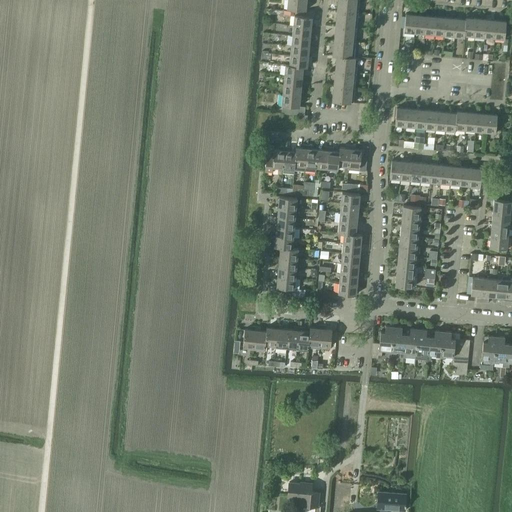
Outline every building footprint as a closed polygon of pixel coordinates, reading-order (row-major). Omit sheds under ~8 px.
[(287,0),(287,8),(295,9),(305,10),(306,0),(287,0)] [(337,0),(337,10),(355,11),(356,0),(337,0)] [(337,10),(335,25),(354,26),(355,11),(337,10)] [(404,30),(414,31),(416,14),(406,13),(404,30)] [(294,15),(293,25),(311,26),(312,16),(304,15),(294,14),(294,15)] [(414,31),(424,32),(426,15),(416,14),(414,31)] [(426,15),(424,32),(434,33),(436,16),(426,15)] [(436,16),(434,33),(444,34),(446,16),(436,16)] [(446,16),(444,34),(454,35),(456,17),(446,16)] [(464,34),(474,35),(476,17),(466,16),(466,18),(464,34)] [(456,17),(454,35),(464,36),(464,34),(466,18),(456,17)] [(476,17),(474,35),(484,36),(486,18),(476,17)] [(486,18),(484,36),(494,37),(496,19),(486,18)] [(496,19),(494,37),(504,38),(503,50),(506,50),(508,38),(504,38),(506,20),(496,19)] [(293,25),(292,35),(310,36),(311,26),(293,25)] [(335,25),(334,40),(353,41),(354,26),(335,25)] [(292,35),(291,45),(309,46),(310,36),(292,35)] [(332,54),(336,55),(351,56),(353,41),(334,40),(332,54)] [(291,45),(290,55),(308,56),(309,46),(291,45)] [(290,55),(289,65),(303,66),(307,66),(308,56),(290,55)] [(336,55),(335,70),(353,71),(355,57),(351,56),(336,55)] [(285,64),(284,74),(302,76),(303,66),(289,65),(285,64)] [(335,70),(333,85),(352,87),(353,72),(335,70)] [(284,74),(283,84),(301,86),(302,76),(284,74)] [(283,84),(282,94),(300,96),(301,86),(283,84)] [(333,85),(332,100),(350,102),(352,87),(333,85)] [(282,112),(297,114),(304,114),(305,106),(299,106),(300,96),(282,94),(281,104),(282,104),(282,112)] [(397,106),(395,124),(405,125),(407,107),(397,106)] [(407,107),(405,125),(415,126),(417,108),(407,107)] [(415,126),(425,127),(427,109),(417,108),(415,126)] [(427,109),(425,127),(435,128),(437,110),(427,109)] [(435,128),(445,129),(447,111),(437,110),(435,128)] [(455,128),(465,129),(467,111),(457,110),(457,112),(455,128)] [(447,111),(445,129),(455,130),(455,128),(457,112),(447,111)] [(467,111),(465,129),(475,130),(477,112),(467,111)] [(475,130),(485,131),(487,113),(477,112),(475,130)] [(487,113),(485,131),(495,132),(497,114),(487,113)] [(295,168),(294,170),(305,171),(305,168),(307,144),(302,144),(302,148),(296,147),(296,151),(295,164),(295,168)] [(305,168),(305,171),(316,171),(316,167),(318,149),(312,149),(312,145),(307,144),(305,168)] [(339,147),(339,151),(338,164),(344,165),(344,168),(348,168),(350,144),(345,144),(345,147),(339,147)] [(350,144),(348,168),(352,168),(352,166),(359,166),(359,170),(366,170),(367,156),(360,155),(361,149),(355,148),(355,145),(350,144)] [(279,170),(283,170),(285,146),(281,146),(280,150),(275,149),(275,145),(268,145),(267,157),(266,157),(265,171),(272,171),(272,166),(279,167),(279,170)] [(283,170),(283,172),(294,173),(294,170),(295,168),(295,164),(296,151),(290,150),(290,147),(285,146),(283,170)] [(323,150),(318,149),(316,166),(323,167),(323,170),(326,170),(328,146),(324,146),(323,150)] [(333,147),(328,146),(326,170),(330,170),(330,168),(337,168),(338,164),(339,151),(333,151),(333,147)] [(390,177),(400,178),(402,160),(391,159),(390,177)] [(402,160),(400,178),(410,179),(412,161),(402,160)] [(412,161),(410,179),(420,180),(422,162),(412,161)] [(422,162),(420,180),(430,181),(431,163),(422,162)] [(431,163),(430,181),(440,182),(441,164),(431,163)] [(441,164),(440,182),(450,183),(451,165),(441,164)] [(451,165),(450,183),(460,184),(461,166),(451,165)] [(461,166),(460,184),(469,185),(471,167),(461,166)] [(471,167),(469,185),(480,186),(481,168),(471,167)] [(303,189),(303,194),(307,195),(313,195),(314,186),(315,182),(304,181),(303,189)] [(342,191),(341,202),(358,203),(359,193),(342,191)] [(411,194),(410,203),(419,204),(419,203),(419,196),(419,195),(411,194)] [(279,196),(278,206),(295,207),(296,197),(279,196)] [(468,208),(477,209),(478,199),(468,198),(468,208)] [(493,198),(492,210),(509,212),(511,200),(493,198)] [(341,202),(340,212),(357,213),(358,203),(341,202)] [(403,205),(402,215),(419,217),(420,207),(403,205)] [(278,206),(277,216),(294,217),(295,207),(278,206)] [(492,210),(491,222),(508,224),(509,212),(492,210)] [(340,212),(339,222),(356,223),(357,213),(340,212)] [(402,215),(401,225),(418,227),(419,217),(402,215)] [(277,216),(276,226),(294,227),(294,225),(294,217),(277,216)] [(339,222),(338,232),(343,232),(355,233),(356,223),(339,222)] [(491,222),(490,234),(507,236),(508,224),(491,222)] [(401,225),(400,235),(417,237),(418,227),(401,225)] [(276,226),(275,236),(293,237),(294,227),(276,226)] [(343,232),(342,242),(360,244),(361,234),(355,233),(343,232)] [(490,234),(489,246),(506,248),(507,236),(490,234)] [(400,235),(399,245),(416,247),(417,237),(400,235)] [(275,236),(274,245),(280,246),(292,247),(293,237),(275,236)] [(342,242),(342,252),(359,254),(360,244),(342,242)] [(399,245),(398,255),(415,256),(416,247),(399,245)] [(280,246),(279,256),(297,258),(298,248),(292,247),(280,246)] [(342,252),(341,262),(358,264),(359,254),(342,252)] [(470,252),(469,260),(477,260),(478,253),(470,252)] [(398,255),(397,265),(414,267),(415,256),(398,255)] [(279,256),(278,266),(296,268),(297,258),(279,256)] [(341,262),(340,272),(357,274),(358,264),(341,262)] [(397,265),(396,275),(413,276),(414,267),(397,265)] [(278,266),(277,276),(295,278),(296,268),(278,266)] [(340,272),(339,282),(356,283),(357,274),(340,272)] [(396,275),(395,285),(412,287),(413,276),(396,275)] [(270,285),(270,293),(292,296),(293,288),(294,288),(295,278),(277,276),(276,285),(270,285)] [(472,276),(470,293),(483,294),(484,277),(472,276)] [(483,294),(494,296),(496,278),(484,277),(483,294)] [(496,278),(494,296),(506,297),(508,279),(496,278)] [(339,282),(338,292),(355,294),(356,283),(339,282)] [(266,330),(265,348),(265,344),(272,345),(272,347),(275,347),(278,324),(273,323),(273,327),(267,326),(266,330)] [(310,326),(309,330),(308,344),(315,345),(315,347),(319,348),(321,324),(316,323),(316,327),(310,326)] [(275,347),(286,349),(288,328),(282,328),(282,324),(278,324),(275,347)] [(326,324),(321,324),(319,348),(322,348),(323,345),(330,346),(330,344),(332,329),(325,328),(326,324)] [(250,349),(254,349),(256,326),(251,325),(251,329),(244,328),(243,344),(243,346),(250,346),(250,349)] [(297,350),(299,326),(294,325),(294,329),(288,328),(286,349),(297,350)] [(372,341),(371,357),(378,357),(378,353),(381,354),(382,348),(386,349),(385,350),(391,350),(391,349),(393,325),(385,325),(384,330),(380,330),(379,342),(372,341)] [(391,349),(391,350),(396,351),(396,350),(401,350),(400,360),(402,361),(405,333),(405,328),(401,327),(401,326),(393,325),(391,349)] [(256,326),(254,349),(257,350),(257,347),(265,348),(266,330),(260,330),(261,326),(256,326)] [(299,326),(297,350),(308,351),(308,344),(309,330),(304,330),(304,326),(299,326)] [(405,333),(402,361),(405,361),(405,357),(415,358),(418,328),(409,327),(409,333),(405,333)] [(418,328),(415,358),(425,359),(425,364),(427,364),(429,335),(425,334),(426,329),(418,328)] [(429,335),(427,364),(429,364),(429,359),(430,359),(431,353),(435,353),(435,354),(440,355),(440,354),(442,330),(434,329),(433,335),(429,335)] [(440,354),(440,355),(445,355),(445,354),(453,355),(453,349),(454,343),(454,337),(458,337),(458,333),(451,332),(451,331),(442,330),(440,354)] [(493,363),(496,335),(488,335),(487,336),(483,335),(482,344),(481,358),(481,363),(493,364),(493,363)] [(494,359),(493,360),(500,361),(500,360),(503,360),(502,366),(505,366),(507,343),(503,342),(504,336),(496,335),(494,359)] [(289,482),(287,495),(303,497),(303,504),(316,505),(317,491),(310,491),(311,484),(289,482)] [(377,508),(379,508),(378,511),(386,511),(387,508),(404,510),(406,493),(378,491),(377,508)]
